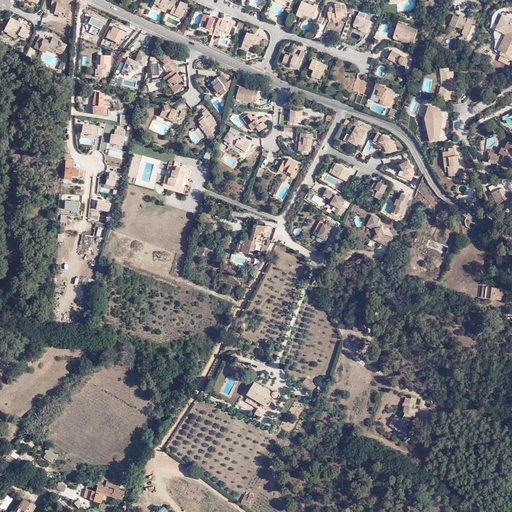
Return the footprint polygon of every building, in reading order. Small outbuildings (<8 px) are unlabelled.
[(64,15),(63,16),(69,17),(71,6),(61,4),(59,4),(59,0),(51,0),(50,6),(55,7),(55,10),(54,16),(58,16),(59,14),(64,15)] [(163,9),(167,10),(169,6),(171,0),(155,0),(154,2),(164,7),(163,9)] [(176,0),(171,0),(169,6),(172,7),(176,9),(176,11),(183,14),(187,3),(181,0),(180,0),(179,2),(176,1),(176,0)] [(311,5),(305,3),(299,1),(294,14),(300,16),(301,14),(311,17),(315,8),(310,6),(311,5)] [(335,18),(341,18),(341,14),(345,14),(344,6),(340,6),(340,4),(333,4),(333,6),(333,8),(330,8),(330,6),(328,6),(327,9),(327,12),(326,13),(327,19),(330,18),(330,21),(335,20),(335,18)] [(176,9),(172,7),(171,11),(182,16),(183,14),(176,11),(176,9)] [(368,32),(372,21),(365,18),(366,14),(359,11),(353,27),(368,32)] [(214,26),(215,27),(220,16),(215,14),(214,16),(208,13),(204,12),(200,21),(212,26),(211,28),(213,29),(214,26)] [(467,20),(459,17),(459,20),(452,18),(449,26),(455,29),(455,27),(463,30),(462,33),(467,35),(472,24),(474,25),(477,18),(469,15),(467,20)] [(215,27),(221,29),(221,27),(229,30),(233,22),(223,18),(223,17),(220,16),(215,27)] [(502,52),(511,56),(511,18),(503,34),(506,35),(509,37),(502,52)] [(4,33),(8,35),(9,32),(18,36),(25,40),(29,33),(25,31),(23,29),(23,27),(10,19),(4,33)] [(394,36),(404,40),(404,42),(409,44),(414,30),(395,23),(390,34),(394,36)] [(106,36),(118,42),(120,38),(122,38),(125,32),(113,26),(111,31),(109,30),(106,36)] [(241,40),(249,43),(253,45),(253,42),(257,43),(260,35),(257,33),(256,34),(246,30),(241,40)] [(506,35),(499,50),(502,52),(509,37),(506,35)] [(56,51),(55,53),(60,55),(65,46),(59,43),(60,42),(52,38),(50,43),(39,38),(34,49),(46,54),(47,51),(48,48),(56,51)] [(291,62),(296,64),(302,50),(297,49),(294,55),(286,52),(285,54),(282,52),(279,59),(286,62),(285,64),(290,65),(291,62)] [(511,56),(502,52),(499,50),(497,53),(511,60),(511,56)] [(395,74),(402,72),(400,64),(402,63),(404,60),(403,57),(398,56),(388,51),(383,59),(392,63),(395,74)] [(143,65),(147,56),(139,52),(134,62),(143,65)] [(176,68),(178,67),(176,64),(174,65),(173,66),(170,61),(172,60),(166,53),(159,58),(162,63),(167,71),(166,71),(166,72),(165,74),(166,77),(176,68)] [(110,56),(100,54),(99,64),(98,64),(97,69),(95,69),(94,76),(105,77),(106,70),(109,70),(109,64),(108,64),(108,59),(110,59),(110,56)] [(307,72),(316,76),(321,63),(308,57),(304,66),(308,68),(307,72)] [(127,74),(132,63),(124,59),(119,71),(127,74)] [(179,72),(176,68),(166,77),(164,78),(167,82),(168,81),(170,84),(176,93),(183,86),(180,82),(179,80),(181,78),(177,74),(179,72)] [(450,72),(449,68),(440,69),(441,84),(444,85),(443,88),(440,87),(438,97),(450,99),(453,86),(460,86),(457,78),(454,78),(453,72),(450,72)] [(218,92),(215,94),(218,98),(228,89),(224,84),(226,82),(220,74),(211,82),(214,86),(213,87),(218,92)] [(208,84),(215,94),(218,92),(213,87),(214,86),(211,82),(208,84)] [(387,94),(389,90),(372,82),(365,98),(385,106),(389,95),(387,94)] [(237,97),(251,101),(252,99),(255,100),(258,91),(239,86),(237,97)] [(99,94),(91,93),(86,103),(85,114),(98,116),(99,109),(95,108),(96,103),(98,103),(99,94)] [(349,101),(360,105),(364,95),(359,93),(358,95),(353,93),(349,101)] [(160,116),(168,120),(169,118),(177,122),(183,108),(178,106),(177,110),(173,109),(172,110),(171,110),(170,104),(164,106),(165,108),(164,109),(160,116)] [(441,118),(437,109),(429,106),(424,118),(429,142),(438,140),(441,118)] [(299,116),(301,116),(302,109),(292,108),(291,112),(291,115),(289,115),(288,120),(298,121),(299,116)] [(397,112),(390,108),(387,115),(394,118),(397,112)] [(207,137),(212,139),(215,137),(212,133),(215,131),(214,129),(217,126),(214,121),(214,120),(208,111),(203,113),(205,116),(206,118),(203,119),(202,118),(199,119),(201,122),(200,122),(202,124),(206,131),(204,132),(207,136),(207,137)] [(247,120),(253,128),(257,125),(260,130),(266,125),(264,121),(266,119),(264,115),(259,119),(258,120),(257,118),(256,119),(255,117),(254,118),(253,116),(251,114),(248,113),(246,115),(249,119),(247,120)] [(121,115),(119,126),(127,127),(129,117),(121,115)] [(251,129),(253,128),(247,120),(249,119),(246,115),(243,117),(251,129)] [(81,133),(97,134),(97,125),(82,124),(81,133)] [(359,135),(362,136),(365,131),(356,126),(350,135),(347,133),(343,140),(347,141),(348,140),(357,145),(359,140),(357,138),(359,135)] [(114,134),(111,133),(109,143),(123,146),(126,131),(115,129),(114,134)] [(297,142),(301,143),(303,143),(303,150),(309,150),(310,144),(312,144),(313,133),(298,131),(297,142)] [(251,143),(237,134),(236,136),(229,132),(225,139),(231,143),(232,142),(243,149),(241,151),(245,152),(251,143)] [(382,140),(381,142),(386,144),(388,151),(395,149),(392,141),(389,138),(382,134),(381,135),(377,132),(373,139),(378,142),(379,139),(382,140)] [(511,162),(510,162),(511,158),(511,143),(509,142),(505,149),(503,147),(499,153),(500,154),(499,157),(496,156),(496,154),(489,153),(488,155),(491,155),(490,160),(489,160),(488,163),(495,164),(496,163),(497,163),(496,166),(499,166),(499,165),(503,168),(504,166),(510,169),(511,165),(511,162)] [(455,147),(449,147),(449,150),(444,150),(444,158),(447,158),(449,175),(459,174),(460,181),(465,180),(464,172),(459,171),(457,155),(456,155),(455,147)] [(203,157),(208,160),(212,152),(207,150),(203,157)] [(474,168),(469,157),(467,156),(465,159),(468,168),(471,169),(474,168)] [(291,175),(296,177),(299,170),(295,168),(298,162),(289,157),(288,161),(286,164),(283,162),(281,166),(284,168),(292,172),(291,175)] [(400,176),(410,179),(413,170),(406,157),(399,161),(400,162),(398,163),(403,170),(400,176)] [(73,161),(65,160),(63,175),(78,177),(78,170),(73,169),(73,161)] [(336,164),(332,174),(346,181),(351,172),(336,164)] [(172,181),(170,186),(180,189),(186,169),(175,166),(174,170),(172,170),(169,180),(172,181)] [(262,169),(257,167),(254,176),(259,178),(262,169)] [(106,172),(105,185),(115,186),(117,173),(106,172)] [(376,192),(375,196),(380,198),(387,184),(379,180),(374,182),(371,189),(374,191),(376,192)] [(506,209),(511,204),(511,202),(506,193),(505,194),(503,190),(499,191),(498,189),(489,193),(497,207),(502,203),(506,209)] [(334,201),(332,204),(338,207),(335,212),(342,216),(347,207),(344,205),(346,200),(328,190),(325,195),(332,199),(334,201)] [(394,209),(397,210),(403,212),(409,195),(402,192),(400,195),(398,201),(400,201),(399,204),(397,203),(394,209)] [(396,213),(397,210),(394,209),(397,203),(399,204),(400,201),(398,201),(400,195),(399,194),(397,198),(396,198),(391,213),(395,215),(396,213)] [(79,211),(80,201),(64,199),(63,210),(79,211)] [(109,212),(111,202),(98,199),(95,209),(109,212)] [(215,207),(228,212),(231,205),(218,200),(215,207)] [(378,236),(375,240),(388,247),(392,240),(387,237),(385,236),(382,227),(378,225),(381,220),(372,215),(366,226),(374,230),(376,230),(378,236)] [(318,237),(327,241),(335,225),(328,221),(326,225),(325,224),(318,237)] [(252,254),(254,243),(257,233),(257,230),(263,231),(264,226),(254,222),(249,240),(239,237),(236,250),(252,254)] [(257,233),(254,243),(261,244),(263,234),(257,233)] [(268,246),(261,244),(260,253),(265,254),(268,246)] [(217,249),(205,246),(202,255),(214,258),(217,249)] [(363,262),(357,255),(352,260),(357,266),(363,262)] [(504,289),(494,288),(494,296),(494,298),(503,300),(504,289)] [(365,310),(354,310),(354,314),(359,315),(358,326),(353,326),(353,331),(364,331),(365,310)] [(303,386),(312,393),(315,386),(309,380),(303,386)] [(248,394),(260,401),(268,406),(274,397),(277,398),(279,395),(278,392),(276,392),(273,392),(255,381),(250,388),(249,388),(247,391),(248,392),(248,394)] [(244,401),(257,408),(259,405),(260,401),(248,394),(244,401)] [(401,420),(394,430),(406,438),(410,432),(409,431),(412,427),(410,426),(411,423),(412,424),(415,420),(419,421),(421,414),(414,412),(415,409),(417,409),(419,402),(413,401),(413,403),(408,402),(407,407),(405,407),(404,416),(406,418),(404,422),(401,420)] [(257,408),(253,414),(260,417),(265,408),(259,405),(257,408)] [(392,429),(394,430),(401,420),(398,419),(392,429)] [(8,448),(2,457),(4,458),(9,461),(13,464),(19,455),(8,448)] [(44,457),(52,462),(55,457),(57,459),(59,455),(47,448),(45,451),(47,452),(44,457)] [(9,461),(4,458),(1,464),(7,467),(9,461)] [(106,481),(105,487),(113,489),(114,487),(115,483),(106,481)] [(65,492),(68,485),(59,482),(57,489),(65,492)] [(96,491),(103,493),(120,498),(121,493),(119,493),(119,492),(113,490),(113,489),(105,487),(97,485),(96,491)] [(84,497),(101,502),(103,493),(96,491),(86,489),(84,497)] [(246,493),(240,503),(248,507),(253,497),(246,493)] [(23,500),(19,508),(16,511),(31,511),(34,506),(23,500)]
